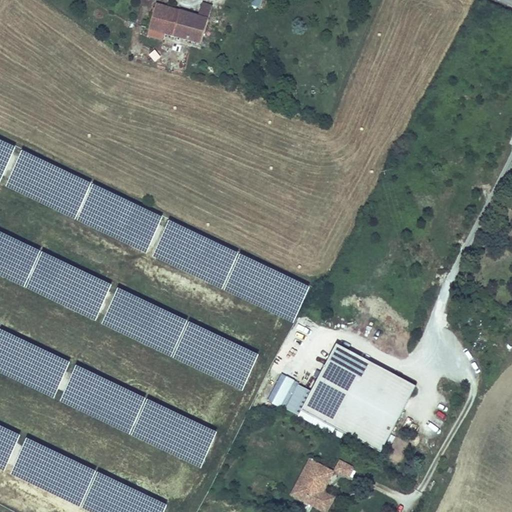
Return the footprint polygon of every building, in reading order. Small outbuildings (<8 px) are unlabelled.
[(201,43),(212,5),(202,2),(198,16),(179,10),(172,35),(201,43)] [(172,35),(179,10),(156,3),(147,35),(163,40),(165,33),(172,35)] [(364,308),(363,296),(354,297),(355,309),(364,308)] [(416,388),(337,346),(301,411),(381,454),(416,388)] [(299,384),(289,379),(274,406),(285,411),(299,384)] [(333,471),(308,459),(291,493),(326,511),(334,497),(323,491),(333,471)] [(353,467),(339,460),(334,469),(349,477),(353,467)]
